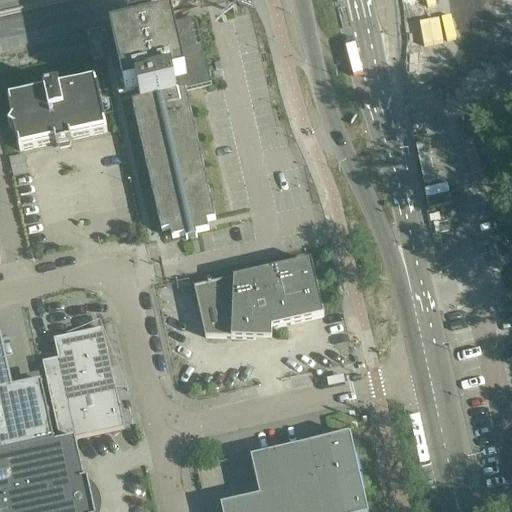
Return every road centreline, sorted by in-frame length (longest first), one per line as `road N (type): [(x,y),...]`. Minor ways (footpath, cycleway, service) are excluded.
road 1 (tertiary): [(306,28),(328,119),(414,304)]
road 2 (tertiary): [(414,304),(411,234),(360,19)]
road 3 (unclassified): [(0,298),(115,278),(128,298),(157,435)]
road 4 (unclassified): [(157,435),(428,373)]
road 5 (primary): [(152,0),(0,35)]
road 6 (tertiary): [(459,511),(428,373)]
